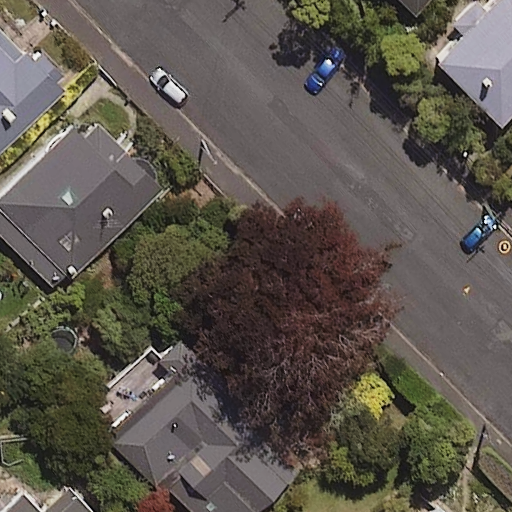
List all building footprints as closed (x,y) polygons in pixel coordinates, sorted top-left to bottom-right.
[(495,117),(511,101),(511,0),(477,0),(476,2),(473,0),(462,0),(449,13),(458,22),(430,50),(495,117)] [(27,31),(14,44),(0,29),(0,141),(29,114),(69,76),(27,31)] [(78,104),(0,179),(0,231),(53,286),(157,185),(78,104)] [(164,360),(96,433),(157,489),(161,485),(190,511),(249,511),(293,465),(259,434),(272,420),(164,321),(144,342),(164,360)] [(0,511),(85,511),(88,509),(71,492),(50,511),(45,511),(19,486),(0,505),(0,511)] [(450,511),(428,491),(407,511),(450,511)]
